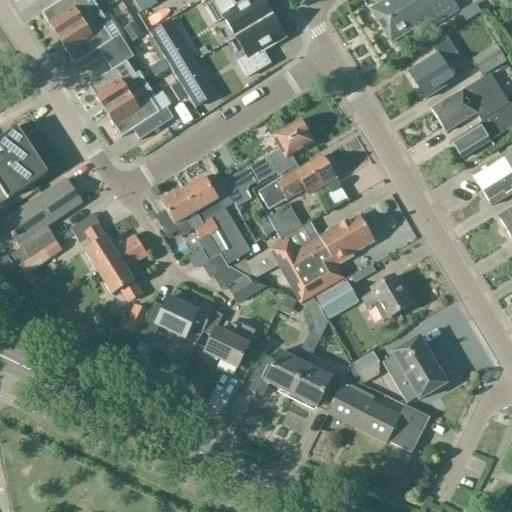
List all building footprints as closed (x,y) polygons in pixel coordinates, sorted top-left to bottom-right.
[(63,0),(42,14),(58,40),(100,13),(92,1),(88,4),(85,0),(63,0)] [(149,10),(158,5),(155,0),(133,0),(142,14),(149,10)] [(223,19),(235,39),(271,18),(259,0),(254,0),(236,11),(229,0),(223,0),(206,11),(214,24),(223,19)] [(392,45),(413,32),(416,38),(460,11),(452,0),(389,0),(371,12),(392,45)] [(148,29),(172,17),(165,3),(141,15),(148,29)] [(98,51),(105,62),(126,48),(119,37),(112,41),(104,28),(108,25),(100,13),(58,40),(75,66),(98,51)] [(271,18),(235,39),(248,59),(238,65),(246,78),(268,65),(261,53),(283,38),(271,18)] [(204,19),(190,23),(195,41),(209,37),(204,19)] [(152,34),(176,74),(194,63),(169,23),(152,34)] [(135,46),(143,73),(155,69),(147,42),(135,46)] [(496,45),(472,60),(482,78),(507,63),(496,45)] [(88,87),(104,113),(147,86),(139,74),(135,76),(126,63),(133,58),(126,48),(105,62),(112,72),(88,87)] [(409,74),(426,101),(469,75),(460,61),(446,69),(438,57),(409,74)] [(215,98),(194,63),(176,74),(197,108),(215,98)] [(148,76),(151,89),(167,85),(163,73),(148,76)] [(508,106),(489,76),(432,112),(446,134),(477,115),(482,123),(508,106)] [(104,113),(121,139),(132,132),(139,142),(173,120),(166,109),(159,114),(150,101),(154,98),(147,86),(104,113)] [(173,99),(173,116),(186,116),(186,99),(173,99)] [(511,106),(500,115),(452,144),(463,161),(500,138),(499,137),(511,129),(511,106)] [(297,168),(292,159),(314,146),(308,134),(310,130),(306,124),(302,124),(301,123),(274,139),(281,152),(250,170),(260,186),(277,175),(279,179),(297,168)] [(0,203),(1,205),(7,201),(46,175),(16,130),(0,140),(0,203)] [(511,151),(473,177),(484,195),(511,177),(511,151)] [(322,160),(277,186),(276,183),(259,193),(269,211),(287,202),(287,203),(305,193),(309,198),(335,182),(333,178),(335,174),(332,169),(327,169),(322,160)] [(493,209),(511,196),(511,177),(484,195),(493,209)] [(210,236),(222,255),(204,265),(212,278),(228,269),(227,266),(228,266),(229,268),(241,262),(233,249),(223,231),(219,233),(211,219),(214,217),(225,212),(218,201),(205,179),(183,192),(209,237),(210,236)] [(28,260),(28,259),(53,242),(44,229),(80,204),(65,181),(2,223),(17,247),(19,246),(21,250),(11,257),(18,267),(28,260)] [(201,242),(209,237),(183,192),(162,205),(175,227),(187,220),(193,230),(194,229),(201,242)] [(280,241),(293,234),(303,228),(290,207),(268,219),(280,241)] [(511,211),(499,220),(511,240),(511,211)] [(289,242),(249,265),(258,281),(279,269),(300,306),(343,281),(336,268),(353,258),(352,256),(374,244),(359,218),(320,240),(321,242),(297,255),(289,242)] [(271,226),(262,231),(266,238),(274,233),(271,226)] [(85,236),(77,241),(80,246),(85,253),(99,276),(142,248),(135,238),(114,251),(98,227),(85,236)] [(239,233),(228,240),(233,249),(240,260),(251,253),(239,233)] [(56,242),(19,267),(26,277),(63,252),(56,242)] [(147,257),(142,248),(99,276),(112,297),(120,292),(128,304),(142,296),(126,271),(147,257)] [(191,284),(204,276),(197,264),(184,271),(191,284)] [(267,289),(248,278),(229,289),(237,306),(267,289)] [(363,301),(368,310),(374,307),(384,324),(411,309),(394,279),(372,291),(374,294),(363,301)] [(358,304),(350,290),(347,284),(317,300),(329,321),(358,304)] [(150,343),(158,328),(184,340),(189,332),(200,337),(201,334),(212,313),(213,310),(201,305),(197,314),(182,307),(187,297),(175,292),(170,302),(168,301),(161,314),(151,309),(143,326),(138,337),(150,343)] [(268,385),(291,397),(307,367),(320,340),(327,325),(324,319),(317,305),(302,313),(309,337),(300,353),(296,351),(292,359),(280,353),(275,362),(266,358),(249,391),(262,398),(268,385)] [(123,331),(137,338),(138,337),(149,313),(134,307),(123,331)] [(223,318),(212,313),(201,334),(212,339),(205,354),(238,370),(255,334),(238,325),(235,331),(226,326),(221,336),(215,333),(223,318)] [(393,358),(383,364),(395,385),(432,362),(419,339),(391,355),(393,358)] [(373,353),(352,366),(343,385),(327,416),(386,446),(387,443),(411,456),(429,420),(405,407),(398,420),(369,406),(373,399),(359,392),(363,384),(364,386),(380,377),(379,363),(373,353)] [(432,362),(395,385),(407,406),(417,399),(419,402),(446,386),(432,362)] [(343,385),(332,380),(307,367),(291,397),(316,410),(327,416),(343,385)]
